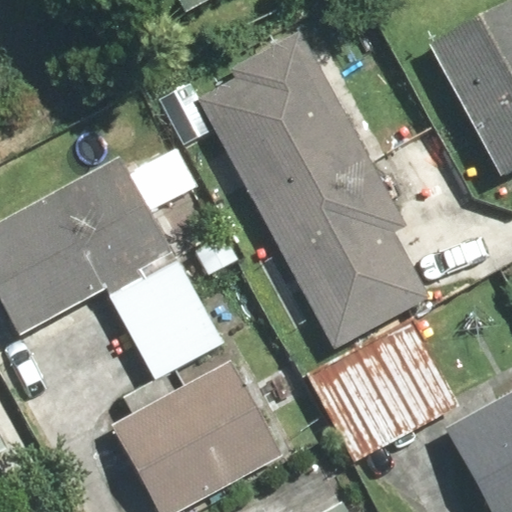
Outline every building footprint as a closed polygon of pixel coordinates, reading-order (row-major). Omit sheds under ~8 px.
[(170,0),(181,20),(216,0),(170,0)] [(511,5),(426,54),(495,174),(511,164),(511,5)] [(233,82),(196,103),(335,349),(428,297),(393,235),(408,226),(298,31),(227,71),(233,82)] [(223,342),(152,213),(197,188),(177,151),(132,175),(122,157),(0,222),(0,308),(15,337),(104,288),(154,379),(223,342)] [(410,324),(308,386),(353,461),(455,399),(410,324)] [(217,347),(121,398),(132,418),(108,431),(151,511),(181,511),(278,459),(217,347)] [(511,511),(511,393),(444,431),(489,511),(511,511)]
